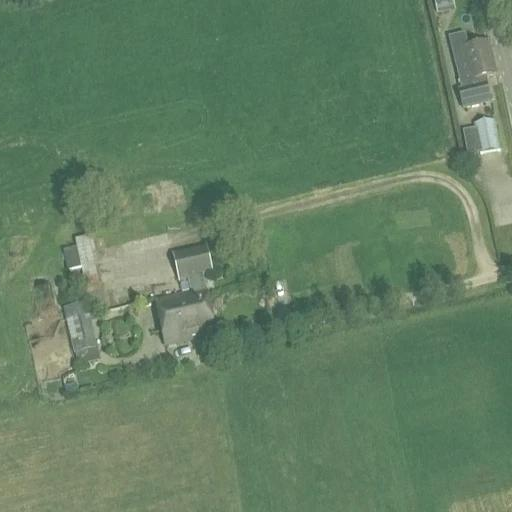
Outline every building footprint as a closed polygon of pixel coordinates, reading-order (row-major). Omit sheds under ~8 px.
[(454,11),(452,0),(434,0),(433,0),(436,15),(454,11)] [(461,92),(459,93),(463,110),(490,103),(486,85),(484,86),(482,78),(497,75),(489,43),(468,48),(464,35),(449,38),(461,92)] [(473,125),(479,155),(500,152),(494,122),(473,125)] [(78,248),(82,268),(91,310),(105,308),(91,240),(77,243),(78,248)] [(68,271),(82,268),(78,248),(64,251),(68,271)] [(187,280),(191,294),(206,291),(202,276),(212,274),(206,248),(173,256),(179,282),(187,280)] [(34,308),(53,304),(50,291),(31,295),(34,308)] [(191,294),(187,295),(186,294),(155,301),(165,345),(215,334),(205,293),(206,293),(206,291),(191,294)] [(85,306),(66,310),(77,357),(96,353),(85,306)] [(71,369),(58,372),(61,384),(74,381),(71,369)]
